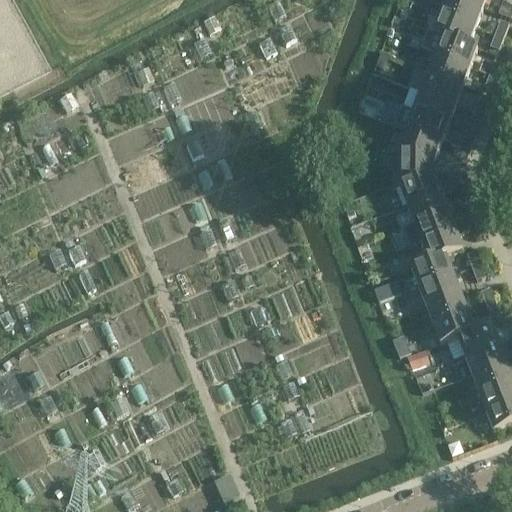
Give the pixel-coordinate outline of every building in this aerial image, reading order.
[(476,30),(484,11),(454,0),(448,0),(442,17),(476,30)] [(454,0),(484,11),(487,0),(454,0)] [(511,22),(511,19),(511,10),(504,3),(504,4),(499,17),(511,22)] [(469,48),(476,30),(442,17),(435,36),(443,39),(469,49),(469,48)] [(221,33),(214,20),(203,25),(209,38),(221,33)] [(504,40),(509,27),(500,24),(495,37),(504,40)] [(499,53),(504,40),(495,37),(490,50),(499,53)] [(470,71),(478,52),(478,51),(469,48),(469,49),(443,39),(436,58),(470,71)] [(463,90),(470,71),(436,58),(429,76),(463,90)] [(498,81),(503,68),(494,65),(489,78),(498,81)] [(456,108),(463,90),(429,76),(422,95),(456,108)] [(493,94),(498,81),(489,78),(484,91),(493,94)] [(248,98),(242,84),(231,89),(237,103),(248,98)] [(449,127),(456,108),(422,95),(415,114),(449,127)] [(484,119),(489,106),(480,102),(475,115),(484,119)] [(403,108),(397,126),(407,130),(413,112),(403,108)] [(442,146),(449,127),(415,114),(407,133),(442,146)] [(479,132),(484,119),(475,115),(470,129),(479,132)] [(434,165),(442,146),(407,133),(400,152),(434,165)] [(469,156),(474,143),(466,140),(461,153),(469,156)] [(469,156),(461,153),(457,151),(452,165),(451,166),(466,166),(469,156)] [(442,196),(434,177),(434,166),(434,165),(400,152),(400,170),(400,190),(407,210),(442,196)] [(469,186),(466,177),(452,177),(452,178),(457,191),(460,189),(469,186)] [(474,199),(469,186),(460,189),(465,202),(474,199)] [(449,215),(442,196),(407,210),(414,228),(449,215)] [(483,223),(478,210),(470,213),(475,227),(483,223)] [(456,234),(449,215),(414,228),(422,247),(456,234)] [(489,236),(486,231),(483,223),(475,227),(480,240),(489,236)] [(463,253),(456,234),(422,247),(429,265),(429,266),(446,259),(446,260),(463,253)] [(481,268),(476,254),(467,258),(472,271),(481,268)] [(453,278),(446,260),(446,259),(429,266),(429,265),(412,272),(419,291),(453,278)] [(226,276),(221,265),(210,270),(215,280),(226,276)] [(486,281),(481,268),(472,271),(477,284),(486,281)] [(460,297),(453,278),(419,291),(426,310),(460,297)] [(495,305),(490,292),(481,295),(486,308),(495,305)] [(468,316),(460,297),(426,310),(433,329),(468,316)] [(500,318),(495,305),(486,308),(491,321),(500,318)] [(475,334),(468,316),(433,329),(441,348),(458,342),(458,341),(475,334)] [(499,347),(492,327),(475,334),(458,341),(458,342),(465,360),(499,347)] [(507,365),(499,347),(465,360),(472,379),(507,365)] [(292,379),(286,365),(275,369),(281,384),(292,379)] [(511,384),(511,379),(507,365),(472,379),(480,397),(511,384)] [(511,406),(511,384),(480,397),(487,416),(511,406)] [(511,428),(511,406),(487,416),(494,435),(511,428)] [(225,506),(241,499),(231,476),(215,483),(225,506)]
